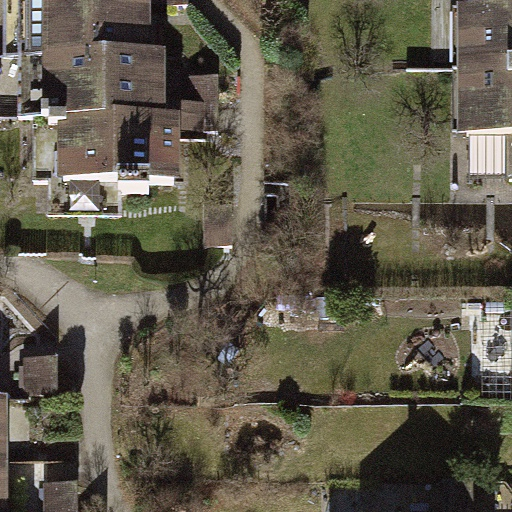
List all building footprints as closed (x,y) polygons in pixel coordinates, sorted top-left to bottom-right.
[(20,0),(20,119),(35,119),(35,182),(178,182),(179,133),(179,115),(168,116),(168,103),(167,48),(152,48),(152,7),(151,0),(20,0)] [(511,5),(456,6),(457,138),(508,138),(508,181),(511,181),(511,5)] [(191,102),(168,103),(168,116),(179,115),(179,133),(220,133),(220,76),(190,76),(191,102)] [(233,213),(201,214),(202,249),(234,248),(233,213)] [(55,359),(24,359),(24,394),(56,394),(55,359)] [(0,511),(7,511),(8,390),(0,389),(0,511)] [(474,511),(474,482),(442,482),(443,511),(474,511)] [(77,511),(77,485),(45,486),(45,511),(77,511)]
